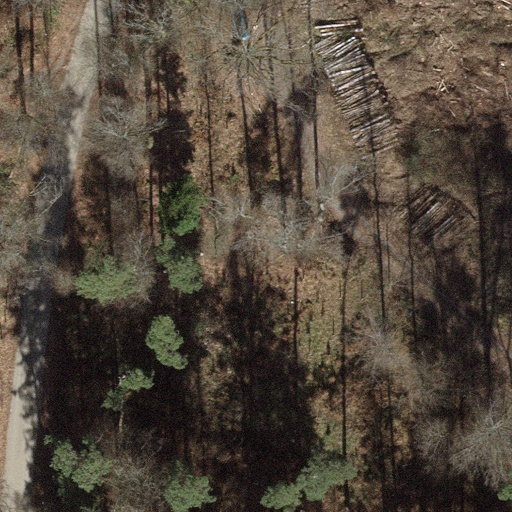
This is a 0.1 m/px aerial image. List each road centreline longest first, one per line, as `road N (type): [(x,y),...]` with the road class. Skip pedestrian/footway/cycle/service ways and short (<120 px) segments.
road 1 (track): [(106,0),(56,170),(20,511)]
road 2 (track): [(511,364),(348,212),(318,163),(266,0)]
